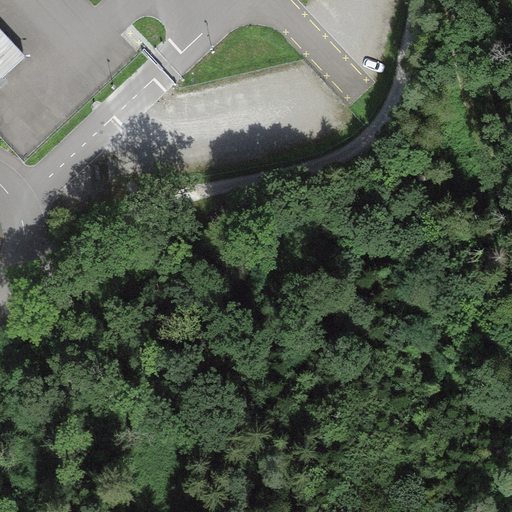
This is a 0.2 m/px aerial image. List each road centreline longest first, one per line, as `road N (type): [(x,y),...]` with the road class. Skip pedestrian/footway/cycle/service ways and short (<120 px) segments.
road 1 (track): [(8,272),(85,229),(343,155),(384,115),(412,39),(414,0)]
road 2 (track): [(511,161),(475,110),(437,0)]
